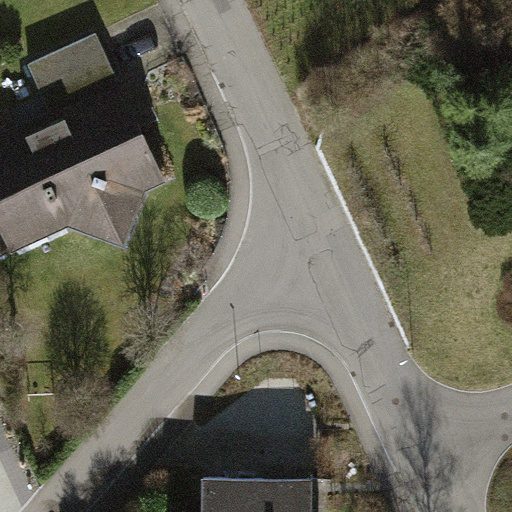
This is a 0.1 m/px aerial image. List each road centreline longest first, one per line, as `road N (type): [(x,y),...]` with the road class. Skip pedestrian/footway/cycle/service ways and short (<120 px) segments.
road 1 (residential): [(58,511),(318,230)]
road 2 (residential): [(318,230),(212,0)]
road 3 (residential): [(423,454),(318,230)]
